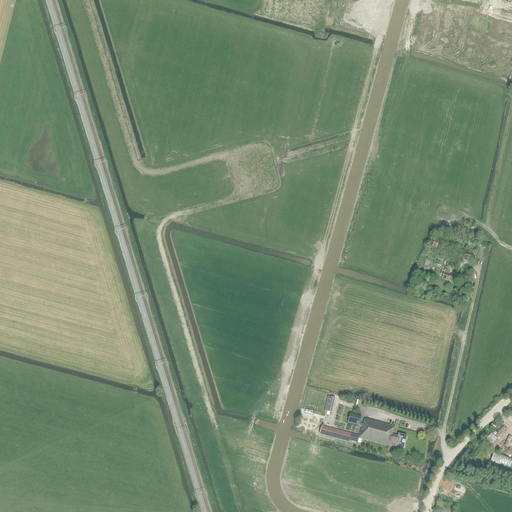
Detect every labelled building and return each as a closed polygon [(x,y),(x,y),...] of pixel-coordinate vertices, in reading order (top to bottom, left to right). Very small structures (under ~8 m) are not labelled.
[(455,283),(457,275),(449,273),(450,271),(445,269),(444,271),(443,275),(442,279),(455,283)] [(333,413),(326,412),(324,423),(335,425),(339,400),(335,399),(333,413)] [(350,413),(347,422),(358,425),(359,424),(361,427),(362,425),(359,422),(361,416),(350,413)] [(361,427),(359,436),(358,438),(364,440),(388,446),(389,445),(395,447),(403,449),(404,444),(405,441),(406,436),(398,434),(398,436),(392,434),(394,427),(365,419),(363,424),(362,423),(362,425),(361,427)] [(501,425),(495,432),(500,436),(506,429),(501,425)] [(349,440),(351,434),(321,426),(319,434),(349,442),(349,440)] [(492,433),(486,439),(492,445),(498,439),(492,433)] [(351,434),(349,440),(357,442),(358,438),(359,436),(351,434)] [(511,458),(494,452),(490,461),(509,468),(511,460),(511,458)]
